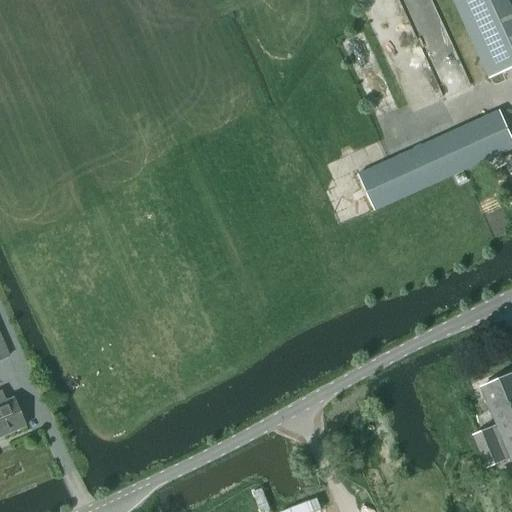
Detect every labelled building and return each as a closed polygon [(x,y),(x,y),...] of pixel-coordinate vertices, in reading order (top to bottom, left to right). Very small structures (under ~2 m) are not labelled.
[(511,6),(509,0),(452,0),(489,80),(511,69),(511,6)] [(511,138),(499,111),(358,175),(374,212),(511,149),(511,138)] [(0,360),(9,357),(0,336),(0,360)] [(511,375),(481,389),(497,426),(473,436),(487,470),(511,460),(511,462),(511,375)] [(0,438),(25,428),(12,398),(0,402),(0,438)] [(511,511),(511,495),(500,500),(505,511),(511,511)] [(427,511),(421,498),(388,511),(427,511)]
